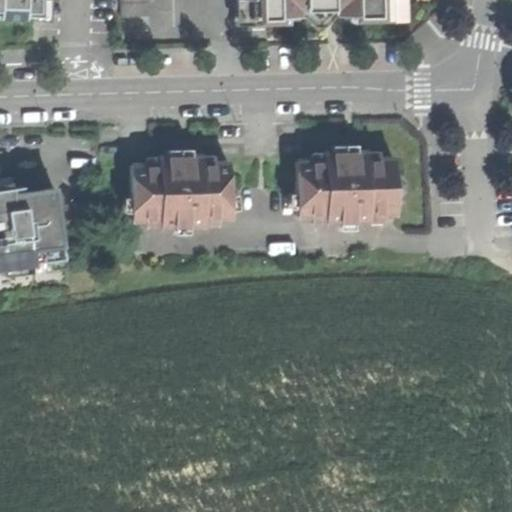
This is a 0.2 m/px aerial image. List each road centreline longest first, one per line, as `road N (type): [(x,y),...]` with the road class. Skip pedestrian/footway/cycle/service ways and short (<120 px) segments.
road 1 (residential): [(0,101),(466,92)]
road 2 (residential): [(466,92),(475,237)]
